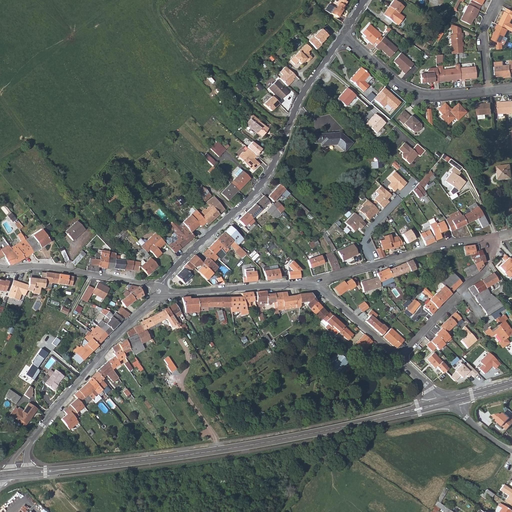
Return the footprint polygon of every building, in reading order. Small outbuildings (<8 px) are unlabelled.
[(348,2),(344,0),(339,0),(336,4),(338,5),(336,9),(334,8),(329,4),(326,9),(331,13),(338,17),(348,2)] [(390,7),(385,16),(398,24),(401,19),(400,18),(401,15),(398,13),(402,6),(393,0),(392,0),(388,6),(390,7)] [(476,14),(478,10),(467,5),(460,20),(469,25),(473,19),(475,14),(476,14)] [(511,10),(508,9),(506,13),(506,12),(499,25),(508,30),(511,31),(511,23),(511,20),(511,10)] [(499,25),(498,24),(495,28),(497,29),(492,40),(498,43),(498,45),(497,45),(497,50),(503,49),(503,46),(504,45),(506,42),(503,40),(508,30),(499,25)] [(368,25),(361,33),(367,38),(366,39),(372,45),(375,41),(377,44),(383,37),(380,35),(368,25)] [(460,33),(459,28),(451,25),(450,27),(450,28),(450,29),(451,29),(451,34),(449,34),(451,54),(457,53),(461,53),(460,46),(459,46),(459,42),(460,42),(460,37),(461,37),(461,33),(460,33)] [(321,29),(309,41),(317,49),(321,45),(320,44),(325,39),(324,38),(327,35),(321,29)] [(396,49),(383,37),(377,44),(374,47),(379,51),(380,49),(389,57),(396,49)] [(311,49),(306,44),(299,51),(299,52),(291,60),(295,65),(298,62),(301,64),(303,61),(305,60),(306,61),(307,62),(312,58),(308,54),(309,53),(308,52),(311,49)] [(413,65),(400,53),(393,61),(402,69),(401,70),(405,73),(413,65)] [(444,54),(436,55),(436,63),(444,63),(444,54)] [(511,74),(511,62),(510,63),(510,67),(503,67),(503,63),(494,64),(495,68),(496,77),(503,76),(511,76),(511,74)] [(451,79),(452,81),(456,81),(455,68),(441,69),(441,65),(435,66),(436,67),(437,81),(451,79)] [(285,66),(280,71),(283,74),(280,78),(287,86),(294,79),(293,78),(295,75),(285,66)] [(474,66),(458,68),(459,80),(464,80),(464,79),(475,78),(474,66)] [(360,67),(348,80),(357,87),(362,91),(367,86),(364,83),(370,77),(367,75),(368,74),(360,67)] [(432,83),(437,82),(437,81),(436,67),(428,68),(426,70),(426,73),(419,73),(420,82),(432,81),(432,83)] [(276,80),(269,88),(280,100),(288,92),(276,80)] [(346,87),(336,98),(344,105),(354,95),(346,87)] [(383,87),(373,99),(382,107),(385,103),(393,110),(400,102),(383,87)] [(272,95),(263,104),(271,111),(279,103),(272,95)] [(498,114),(511,113),(511,101),(497,103),(498,114)] [(445,103),(437,110),(442,115),(440,117),(447,125),(454,118),(457,121),(466,113),(457,103),(451,110),(445,103)] [(485,115),(492,114),(491,103),(476,105),(477,115),(478,115),(478,119),(485,119),(485,115)] [(374,113),(365,123),(375,133),(384,122),(374,113)] [(408,116),(405,113),(398,120),(402,123),(401,124),(405,128),(407,128),(410,130),(411,129),(414,131),(417,131),(421,128),(420,124),(417,121),(417,122),(414,120),(409,115),(408,116)] [(248,121),(244,126),(260,139),(266,131),(258,124),(259,123),(252,117),(251,118),(250,117),(249,117),(248,118),(247,119),(248,120),(248,121)] [(344,151),(351,143),(340,133),(314,135),(315,143),(321,143),(321,146),(336,144),(344,151)] [(213,152),(220,145),(217,142),(210,149),(213,152)] [(253,142),(247,148),(249,150),(257,156),(262,150),(253,142)] [(424,150),(416,143),(411,149),(411,150),(409,148),(409,147),(404,142),(398,149),(402,153),(401,153),(402,157),(409,164),(417,154),(419,156),(424,150)] [(218,157),(225,150),(220,145),(213,152),(218,157)] [(257,156),(249,150),(245,154),(243,154),(239,158),(254,172),(260,165),(255,160),(257,158),(257,156)] [(215,163),(208,156),(205,159),(212,166),(215,163)] [(376,158),(376,163),(370,163),(370,169),(382,168),(381,158),(376,158)] [(398,169),(401,166),(394,161),(392,164),(398,169)] [(498,166),(500,179),(511,177),(511,176),(510,164),(498,166)] [(453,167),(449,171),(451,172),(444,181),(457,191),(463,184),(456,178),(460,172),(453,167)] [(237,177),(230,184),(238,191),(249,179),(239,169),(234,174),(237,177)] [(431,181),(435,179),(429,171),(421,180),(418,182),(424,190),(427,188),(424,185),(430,180),(431,181)] [(394,172),(387,179),(390,183),(388,186),(393,191),(396,189),(396,188),(398,191),(406,183),(394,172)] [(418,198),(426,192),(424,190),(418,182),(412,189),(418,198)] [(228,201),(238,191),(230,184),(221,193),(228,201)] [(202,185),(196,191),(205,201),(212,195),(202,185)] [(286,197),(289,194),(279,185),(268,197),(273,203),(282,193),(286,197)] [(378,195),(373,199),(382,208),(387,203),(387,201),(386,200),(390,195),(380,186),(375,192),(378,195)] [(205,209),(200,214),(208,224),(224,210),(214,196),(206,203),(210,207),(212,209),(208,213),(206,211),(205,209)] [(252,219),(269,202),(263,196),(246,212),(252,219)] [(180,197),(175,201),(179,207),(185,202),(180,197)] [(359,211),(368,220),(372,216),(375,214),(376,214),(378,211),(367,200),(361,206),(362,207),(359,211)] [(470,212),(462,216),(466,224),(474,220),(477,218),(483,228),(490,223),(483,214),(482,215),(478,207),(476,205),(478,205),(477,202),(467,207),(470,212)] [(306,214),(309,212),(301,205),(298,207),(306,214)] [(183,222),(183,223),(184,224),(190,232),(199,225),(200,227),(204,224),(206,223),(207,224),(208,224),(200,214),(197,210),(183,222)] [(449,217),(446,219),(447,222),(449,228),(450,231),(466,224),(462,216),(458,211),(448,216),(449,217)] [(15,219),(10,212),(7,215),(12,221),(15,219)] [(252,219),(246,212),(238,220),(244,227),(247,223),(250,226),(254,221),(252,219)] [(313,221),(316,219),(309,212),(306,214),(305,216),(307,218),(309,217),(313,221)] [(345,223),(353,231),(357,227),(358,228),(360,230),(365,224),(354,213),(345,223)] [(434,218),(427,221),(428,222),(430,225),(434,235),(435,240),(442,238),(440,232),(447,229),(444,221),(437,224),(437,222),(436,222),(434,218)] [(74,219),(63,230),(70,238),(82,228),(74,219)] [(181,227),(179,226),(174,221),(173,222),(172,221),(171,223),(170,225),(171,225),(171,227),(170,228),(173,230),(173,229),(176,230),(176,229),(177,230),(175,232),(172,234),(172,236),(173,238),(175,237),(177,239),(172,243),(171,242),(167,245),(174,253),(194,236),(190,232),(184,224),(181,227)] [(330,232),(337,226),(334,223),(328,229),(320,235),(324,238),(332,252),(335,250),(326,235),(330,232)] [(230,227),(224,233),(237,246),(243,240),(230,227)] [(41,230),(32,236),(39,248),(49,242),(41,230)] [(115,236),(117,239),(125,232),(124,231),(123,230),(119,233),(120,234),(118,235),(117,234),(115,236)] [(424,232),(420,234),(425,245),(434,241),(429,230),(424,233),(424,232)] [(119,242),(128,233),(126,231),(125,232),(117,239),(116,240),(119,242)] [(12,248),(10,248),(17,262),(33,252),(25,240),(25,239),(21,233),(17,236),(21,242),(12,248)] [(155,233),(140,246),(143,249),(145,251),(148,248),(150,250),(157,258),(162,253),(158,249),(165,243),(155,233)] [(212,274),(218,268),(214,264),(215,263),(213,261),(216,258),(219,260),(231,247),(235,251),(235,252),(241,258),(245,254),(237,246),(224,233),(202,255),(206,259),(202,263),(212,274)] [(381,248),(376,249),(379,259),(385,257),(382,250),(389,248),(390,250),(398,247),(399,245),(403,244),(397,236),(391,238),(390,235),(382,237),(383,240),(379,241),(381,248)] [(32,236),(25,240),(33,252),(39,248),(32,236)] [(311,248),(319,244),(316,238),(308,243),(311,248)] [(337,252),(340,257),(342,261),(343,261),(356,255),(352,245),(337,252)] [(473,253),(473,246),(463,246),(465,255),(469,254),(473,253)] [(4,256),(9,264),(17,262),(10,248),(6,250),(2,252),(1,250),(0,250),(0,257),(0,258),(4,256)] [(63,250),(59,252),(64,262),(68,260),(63,250)] [(84,254),(80,250),(79,251),(79,252),(72,262),(75,265),(84,254)] [(469,254),(472,259),(483,256),(480,250),(473,253),(469,254)] [(100,251),(100,254),(98,267),(106,268),(108,258),(109,252),(100,251)] [(116,253),(109,252),(108,258),(115,259),(113,269),(123,269),(125,260),(125,257),(123,254),(121,256),(116,255),(116,253)] [(331,271),(339,269),(335,259),(332,252),(325,255),(328,262),(331,271)] [(87,266),(86,270),(97,272),(98,272),(98,267),(100,254),(95,253),(94,259),(89,259),(88,267),(87,266)] [(308,260),(307,260),(310,268),(321,264),(319,256),(318,256),(317,254),(312,255),(313,258),(308,260)] [(194,255),(187,262),(193,268),(196,272),(206,281),(212,274),(202,263),(194,255)] [(474,264),(478,271),(484,266),(485,265),(485,263),(485,262),(483,256),(472,259),(474,264)] [(106,268),(113,269),(115,259),(108,258),(106,268)] [(139,267),(140,267),(147,274),(157,266),(150,258),(145,263),(143,260),(140,263),(139,267)] [(123,269),(131,270),(133,261),(125,260),(123,269)] [(288,272),(289,279),(301,278),(300,271),(301,270),(292,260),(286,266),(291,271),(288,272)] [(140,263),(133,261),(131,270),(138,271),(139,267),(140,263)] [(193,268),(187,262),(182,268),(175,276),(183,284),(192,276),(193,275),(196,272),(193,268)] [(405,263),(389,270),(392,277),(409,271),(405,263)] [(471,274),(471,276),(478,271),(474,264),(463,269),(466,276),(471,274)] [(262,269),(266,280),(267,280),(280,278),(280,276),(283,275),(282,272),(284,272),(282,268),(278,269),(277,267),(271,267),(270,267),(270,268),(262,269)] [(252,268),(243,269),(244,274),(242,274),(243,282),(256,281),(255,271),(252,271),(252,268)] [(389,280),(393,279),(392,277),(389,270),(388,268),(377,273),(378,277),(379,282),(389,278),(389,280)] [(441,304),(450,294),(450,293),(461,282),(456,276),(452,271),(453,270),(451,268),(448,270),(450,273),(440,281),(434,288),(438,291),(433,296),(441,304)] [(32,290),(32,292),(39,293),(40,293),(40,287),(44,288),(45,273),(41,272),(41,277),(34,276),(34,277),(29,277),(28,285),(26,289),(32,290)] [(73,276),(46,272),(45,273),(44,288),(50,288),(51,283),(71,286),(73,276)] [(497,281),(492,273),(483,279),(481,280),(486,288),(497,281)] [(364,292),(382,286),(379,282),(378,277),(361,282),(362,288),(364,292)] [(4,280),(0,279),(0,290),(2,291),(3,290),(9,292),(12,281),(4,279),(4,280)] [(21,294),(24,295),(25,292),(26,292),(26,289),(28,285),(13,279),(12,281),(9,292),(7,296),(18,300),(21,294)] [(348,291),(355,287),(355,286),(352,281),(351,279),(344,284),(343,281),(333,289),(338,295),(347,289),(348,291)] [(486,315),(501,305),(491,293),(490,294),(486,288),(481,280),(472,285),(468,288),(486,315)] [(88,285),(80,299),(86,302),(91,293),(103,299),(109,288),(98,282),(94,288),(88,285)] [(143,295),(139,287),(136,286),(130,285),(130,286),(129,286),(128,287),(129,288),(128,289),(128,290),(123,294),(125,297),(120,301),(125,308),(133,301),(143,295)] [(423,307),(431,315),(441,304),(433,296),(427,290),(424,294),(430,299),(423,307)] [(241,294),(241,297),(230,297),(230,302),(231,302),(231,307),(230,307),(231,313),(239,312),(240,316),(247,314),(248,314),(246,308),(248,307),(250,307),(249,303),(254,301),(252,292),(241,294)] [(274,314),(275,318),(279,316),(277,310),(275,301),(274,294),(266,294),(266,292),(256,292),(256,302),(260,302),(260,304),(267,304),(273,302),(274,308),(274,309),(275,314),(274,314)] [(295,308),(299,308),(300,306),(300,303),(299,294),(294,296),(287,297),(286,292),(282,293),(284,307),(286,306),(295,305),(295,308)] [(277,310),(286,309),(286,306),(284,307),(282,293),(274,294),(275,301),(277,310)] [(308,308),(309,309),(316,302),(313,299),(311,293),(307,294),(299,294),(300,303),(307,302),(308,303),(306,305),(308,308)] [(185,312),(199,312),(199,311),(198,298),(190,299),(189,297),(182,298),(184,307),(185,308),(185,312)] [(215,308),(230,307),(231,307),(231,302),(230,302),(230,297),(206,298),(207,307),(208,310),(213,310),(213,307),(215,307),(215,308)] [(206,307),(207,307),(206,298),(198,298),(199,311),(206,310),(206,307)] [(419,304),(413,299),(411,303),(408,305),(414,310),(415,309),(419,304)] [(321,308),(316,302),(309,309),(315,315),(321,308)] [(358,308),(362,312),(368,307),(364,303),(358,308)] [(166,309),(164,310),(167,318),(172,315),(177,324),(178,323),(180,322),(176,316),(180,313),(174,304),(166,309)] [(109,312),(109,311),(102,309),(98,307),(92,305),(92,306),(95,308),(105,316),(109,312)] [(414,310),(408,305),(405,309),(411,314),(414,310)] [(500,306),(495,313),(500,316),(505,309),(500,306)] [(317,317),(320,321),(322,319),(328,314),(327,314),(321,308),(315,315),(317,317)] [(123,309),(119,314),(126,318),(130,314),(123,309)] [(77,318),(80,314),(74,310),(71,315),(69,314),(65,320),(67,321),(69,317),(73,319),(75,317),(77,318)] [(166,320),(171,328),(173,327),(177,324),(172,315),(167,318),(164,310),(157,314),(161,322),(165,319),(166,320)] [(369,317),(365,322),(382,336),(387,329),(383,325),(382,326),(374,320),(377,316),(371,311),(367,315),(369,317)] [(94,321),(93,323),(96,326),(106,336),(122,319),(115,313),(114,313),(113,314),(109,312),(105,316),(107,318),(103,322),(101,320),(98,323),(94,319),(93,320),(94,321)] [(332,316),(329,312),(327,314),(328,314),(322,319),(327,324),(325,326),(330,331),(333,328),(347,341),(353,335),(346,329),(335,319),(332,316)] [(455,312),(439,327),(440,328),(445,333),(455,324),(457,326),(460,323),(458,321),(461,318),(455,312)] [(157,323),(161,322),(157,314),(139,323),(140,324),(149,339),(150,340),(151,340),(150,338),(152,337),(149,331),(148,328),(157,323)] [(498,316),(493,320),(497,325),(497,326),(498,327),(494,331),(501,340),(497,343),(500,347),(503,347),(505,345),(506,343),(508,341),(505,338),(511,333),(511,332),(503,321),(506,318),(503,314),(499,318),(498,316)] [(140,342),(149,339),(140,324),(133,328),(134,328),(136,334),(140,342)] [(486,336),(491,332),(490,330),(486,325),(482,329),(486,336)] [(97,346),(106,336),(96,326),(91,332),(85,328),(84,330),(78,326),(76,328),(87,336),(89,334),(92,337),(91,339),(97,346)] [(463,327),(461,330),(466,336),(460,341),(466,348),(476,340),(463,327)] [(127,332),(129,338),(136,334),(134,328),(127,332)] [(445,333),(440,328),(434,334),(435,335),(442,343),(446,340),(448,342),(451,339),(445,333)] [(391,329),(383,337),(393,347),(394,346),(396,348),(404,341),(391,329)] [(78,365),(97,346),(91,339),(92,337),(89,334),(87,336),(83,339),(82,343),(84,345),(72,358),(78,365)] [(133,355),(144,348),(140,342),(136,334),(129,338),(125,340),(129,348),(133,355)] [(367,347),(372,342),(363,334),(355,344),(364,352),(368,348),(367,347)] [(271,342),(266,335),(264,337),(262,338),(263,338),(267,344),(271,342)] [(442,343),(435,335),(429,342),(435,348),(437,350),(443,344),(442,343)] [(60,341),(56,338),(52,344),(56,347),(60,341)] [(125,340),(118,344),(122,352),(125,350),(129,348),(125,340)] [(435,348),(429,342),(425,345),(431,351),(435,348)] [(117,361),(125,357),(123,354),(122,352),(118,344),(112,348),(115,352),(113,354),(114,356),(108,361),(111,369),(119,363),(117,361)] [(47,354),(41,350),(32,363),(34,363),(25,376),(34,382),(40,372),(37,369),(47,354)] [(324,364),(322,366),(334,377),(348,363),(336,352),(324,364)] [(488,352),(479,361),(482,364),(478,368),(484,373),(491,366),(494,369),(500,363),(488,352)] [(433,353),(426,359),(434,368),(435,367),(442,373),(448,368),(442,362),(437,357),(433,353)] [(136,367),(139,364),(135,358),(130,361),(132,364),(133,363),(136,367)] [(97,372),(102,378),(105,375),(112,382),(117,377),(111,369),(108,361),(96,371),(97,372)] [(460,363),(454,370),(455,371),(450,377),(454,381),(459,375),(462,377),(464,374),(468,377),(470,376),(473,379),(478,373),(467,363),(464,366),(460,363)] [(44,383),(44,384),(53,391),(56,386),(55,385),(62,376),(55,370),(52,373),(49,378),(46,375),(42,380),(42,381),(44,383)] [(97,372),(91,378),(102,389),(106,385),(101,380),(103,378),(102,378),(97,372)] [(91,378),(87,383),(97,394),(102,389),(91,378)] [(97,394),(87,383),(78,391),(74,395),(76,398),(79,402),(88,394),(92,399),(93,398),(98,403),(102,400),(97,394)] [(20,397),(9,389),(5,396),(15,404),(20,397)] [(88,394),(79,402),(82,406),(92,399),(88,394)] [(79,402),(76,398),(68,404),(69,405),(66,407),(74,418),(78,415),(75,412),(82,406),(79,402)] [(36,409),(28,403),(23,410),(18,407),(12,416),(25,426),(36,409)] [(74,418),(66,407),(63,410),(65,414),(59,418),(68,430),(78,422),(74,418)] [(511,424),(511,413),(510,416),(505,412),(502,415),(501,413),(492,415),(498,420),(497,421),(503,426),(502,427),(507,430),(511,424)] [(511,490),(504,485),(500,491),(508,496),(505,500),(511,504),(511,490)] [(447,491),(443,489),(436,502),(439,504),(447,491)] [(491,499),(493,494),(486,490),(483,494),(486,495),(491,499)] [(443,511),(450,511),(439,504),(436,502),(431,511),(430,511),(436,511),(438,511),(440,510),(443,511)]
